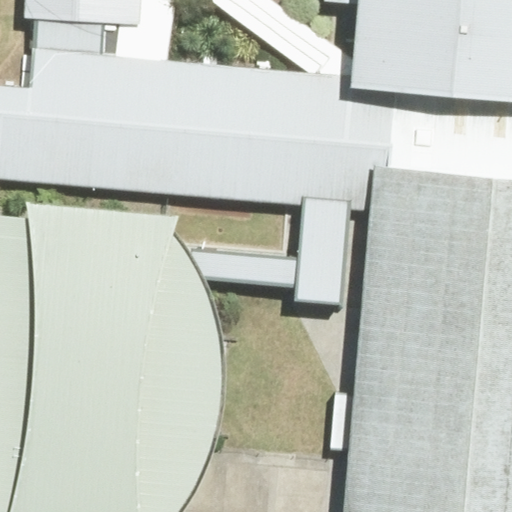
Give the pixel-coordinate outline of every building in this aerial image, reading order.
[(149,0),(24,0),(24,6),(149,15),(149,0)] [(511,0),(351,0),(345,77),(382,81),(511,91),(511,0)] [(35,85),(0,82),(0,171),(3,172),(304,198),(296,287),(363,293),(382,81),(345,77),(39,46),(35,85)] [(511,511),(511,91),(382,81),(363,293),(345,511),(511,511)] [(0,511),(172,511),(208,460),(226,402),(227,350),(220,295),(181,218),(149,207),(90,196),(33,187),(31,205),(0,205),(3,172),(0,171),(0,511)]
